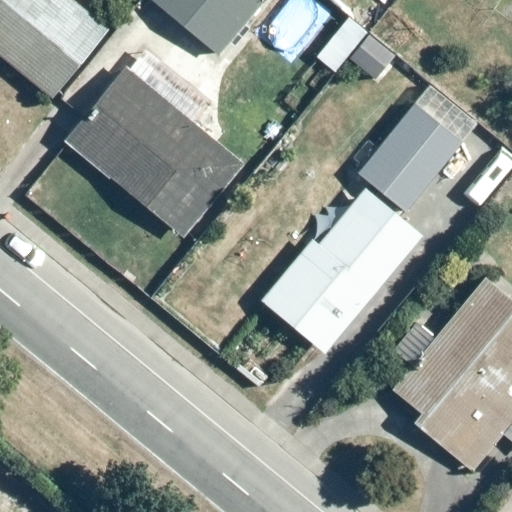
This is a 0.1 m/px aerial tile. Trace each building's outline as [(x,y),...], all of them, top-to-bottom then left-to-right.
[(68,0),(0,0),(0,57),(50,98),(105,30),(68,0)] [(263,0),(150,0),(217,56),(263,0)] [(394,49),(339,21),(318,61),(338,71),(345,57),(381,75),(394,49)] [(167,99),(126,67),(65,143),(182,237),(241,163),(188,121),(205,100),(181,81),(167,99)] [(475,123),(426,84),(354,173),(402,212),(475,123)] [(417,236),(350,183),(257,300),(323,353),(417,236)] [(511,303),(480,278),(384,402),(471,470),(501,433),(511,441),(511,303)]
